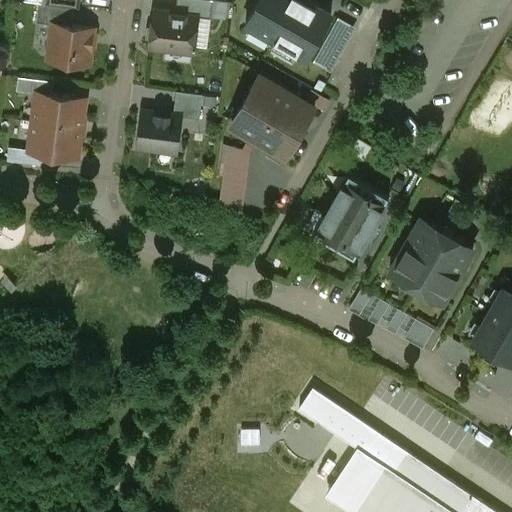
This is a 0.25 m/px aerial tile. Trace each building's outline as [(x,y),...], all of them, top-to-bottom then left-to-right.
[(212,0),(176,0),(175,11),(197,14),(197,15),(211,17),(212,0)] [(256,0),(245,20),(309,57),(335,13),(311,0),(256,0)] [(48,2),(39,1),(36,20),(53,22),(53,21),(72,23),(74,5),(48,2)] [(175,11),(155,9),(153,28),(153,29),(152,35),(152,36),(151,45),(192,51),(197,15),(197,14),(175,11)] [(72,23),(53,21),(53,22),(48,56),(60,57),(63,61),(73,63),(77,60),(90,61),(94,26),(72,23)] [(315,104),(259,72),(232,119),(252,130),(250,135),(285,155),(315,104)] [(32,76),(18,74),(17,87),(30,89),(32,76)] [(54,79),(32,76),(30,89),(37,90),(52,92),(54,79)] [(34,117),(81,123),(85,96),(52,92),(37,90),(34,117)] [(202,93),(176,90),(173,113),(180,114),(180,115),(199,118),(202,93)] [(173,113),(143,109),(139,144),(176,149),(180,115),(180,114),(173,113)] [(81,123),(34,117),(30,146),(30,147),(44,149),(77,154),(81,123)] [(23,145),(9,143),(7,157),(21,159),(23,145)] [(250,150),(228,144),(220,203),(242,210),(242,209),(241,208),(244,196),(242,196),(245,185),(244,185),(247,173),(245,173),(248,162),(247,161),(250,150)] [(30,146),(23,145),(21,159),(43,162),(44,149),(30,147),(30,146)] [(389,195),(349,172),(314,233),(354,256),(389,195)] [(429,223),(419,217),(389,269),(443,300),(473,248),(463,243),(464,241),(452,234),(453,232),(443,226),(442,228),(430,221),(429,223)] [(511,291),(503,286),(472,339),(511,362),(511,361),(511,291)] [(398,325),(406,306),(364,287),(355,305),(398,325)] [(406,331),(425,342),(436,325),(416,313),(406,331)] [(392,412),(374,415),(378,434),(395,431),(392,412)] [(484,511),(489,505),(404,448),(390,467),(382,462),(353,506),(362,511),(484,511)]
